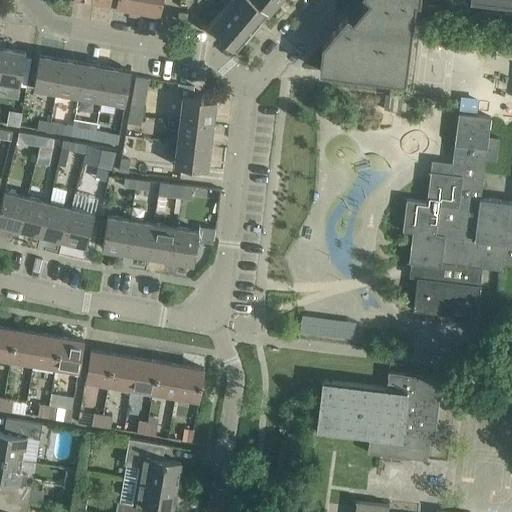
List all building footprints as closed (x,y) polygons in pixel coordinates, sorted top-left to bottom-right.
[(129,14),(137,15),(139,0),(116,0),(116,4),(116,5),(130,7),(129,14)] [(139,0),(137,15),(145,17),(146,10),(160,13),(162,0),(139,0)] [(267,11),(254,0),(229,0),(209,25),(236,48),(266,13),(267,11)] [(254,0),(267,11),(266,13),(268,15),(280,0),(254,0)] [(418,0),(369,0),(353,20),(347,16),(323,44),(320,70),(404,80),(415,0),(419,1),(418,0)] [(179,11),(177,19),(187,21),(189,12),(179,11)] [(3,47),(0,64),(0,80),(20,84),(26,51),(3,47)] [(34,87),(57,91),(62,58),(39,54),(34,87)] [(57,91),(79,95),(85,62),(62,58),(57,91)] [(79,95),(102,99),(108,66),(85,62),(79,95)] [(108,66),(102,99),(126,103),(128,90),(131,70),(108,66)] [(137,75),(130,111),(142,113),(149,77),(137,75)] [(183,95),(180,118),(213,122),(216,99),(193,96),(194,86),(179,83),(177,95),(183,95)] [(389,108),(409,111),(411,95),(391,93),(389,108)] [(462,98),(461,110),(476,112),(478,100),(462,98)] [(142,114),(130,111),(128,120),(141,123),(142,114)] [(491,116),(459,112),(453,161),(432,159),(427,201),(406,199),(403,231),(413,232),(409,261),(420,263),(414,308),(477,316),(481,283),(480,283),(482,266),(502,269),(503,264),(511,200),(481,197),(486,158),(496,160),(498,137),(488,136),(491,116)] [(8,123),(20,125),(22,116),(9,114),(8,123)] [(180,118),(177,141),(211,145),(213,122),(180,118)] [(38,128),(50,130),(51,121),(39,119),(38,128)] [(95,138),(96,129),(98,123),(74,119),(73,125),(72,134),(95,138)] [(50,130),(72,134),(73,125),(51,121),(50,130)] [(0,136),(12,139),(13,130),(0,127),(0,136)] [(96,129),(95,138),(108,140),(109,132),(96,129)] [(18,140),(41,144),(42,135),(20,131),(18,140)] [(41,144),(53,146),(55,137),(42,135),(41,144)] [(64,138),(62,146),(86,151),(87,143),(64,138)] [(211,145),(177,141),(175,165),(208,168),(211,145)] [(88,144),(84,160),(112,168),(117,151),(88,144)] [(119,168),(128,170),(131,158),(122,156),(119,168)] [(125,186),(136,187),(137,178),(126,177),(125,186)] [(137,178),(136,187),(150,189),(151,180),(137,178)] [(160,181),(159,194),(172,195),(173,183),(160,181)] [(172,195),(181,196),(183,184),(173,183),(172,195)] [(183,184),(181,196),(190,198),(192,185),(183,184)] [(0,206),(0,223),(19,228),(27,195),(5,189),(0,206)] [(19,228),(41,234),(50,200),(27,195),(19,228)] [(41,234),(64,239),(72,206),(50,200),(41,234)] [(511,200),(503,264),(511,264),(511,200)] [(72,206),(64,239),(86,245),(94,212),(72,206)] [(102,247),(125,251),(131,218),(107,214),(102,247)] [(125,251),(148,255),(153,222),(131,218),(125,251)] [(148,255),(171,259),(176,226),(153,222),(148,255)] [(176,226),(171,259),(194,263),(199,230),(176,226)] [(0,355),(10,358),(16,328),(0,325),(0,355)] [(10,358),(33,361),(38,332),(16,328),(10,358)] [(33,361),(56,365),(61,336),(38,332),(33,361)] [(61,336),(56,365),(79,369),(84,339),(61,336)] [(85,378),(108,382),(113,352),(90,349),(85,378)] [(108,382),(131,386),(136,356),(113,352),(108,382)] [(131,386),(153,390),(158,360),(136,356),(131,386)] [(153,390),(176,394),(181,364),(158,360),(153,390)] [(181,364),(176,394),(199,398),(204,368),(181,364)] [(370,435),(368,452),(428,459),(438,376),(389,370),(387,387),(322,379),(316,428),(370,435)] [(38,415),(47,416),(49,405),(52,389),(43,387),(38,415)] [(4,397),(2,409),(12,410),(14,399),(4,397)] [(47,416),(57,418),(70,420),(72,409),(49,405),(47,416)] [(92,424),(101,425),(103,414),(94,412),(92,424)] [(103,414),(101,425),(110,427),(112,415),(103,414)] [(0,431),(0,455),(22,459),(23,457),(36,459),(40,438),(42,423),(26,420),(10,417),(6,417),(6,418),(15,419),(12,433),(0,431)] [(137,431),(146,433),(148,421),(139,420),(137,431)] [(146,433),(155,435),(157,423),(148,421),(146,433)] [(182,439),(192,441),(194,429),(184,428),(182,439)] [(140,466),(138,479),(177,486),(181,461),(158,457),(160,443),(129,437),(124,463),(140,466)] [(0,455),(0,479),(4,480),(2,496),(29,500),(30,498),(31,491),(32,486),(32,485),(26,484),(28,473),(20,472),(22,459),(0,455)] [(115,511),(148,511),(149,506),(173,510),(177,486),(138,479),(134,503),(118,500),(115,511)] [(31,491),(30,498),(42,500),(44,488),(32,486),(31,491)] [(0,511),(27,511),(29,500),(2,496),(0,506),(0,511)] [(456,511),(436,510),(436,511),(437,511),(387,511),(388,505),(389,505),(389,504),(356,499),(356,501),(355,511),(456,511)]
